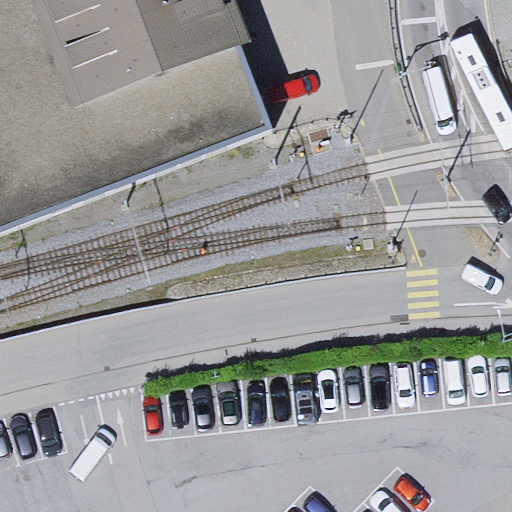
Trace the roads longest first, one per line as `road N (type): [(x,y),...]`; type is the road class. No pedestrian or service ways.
road 1 (residential): [(0,369),(335,302),(511,286)]
road 2 (tertiary): [(511,185),(465,107),(440,0)]
